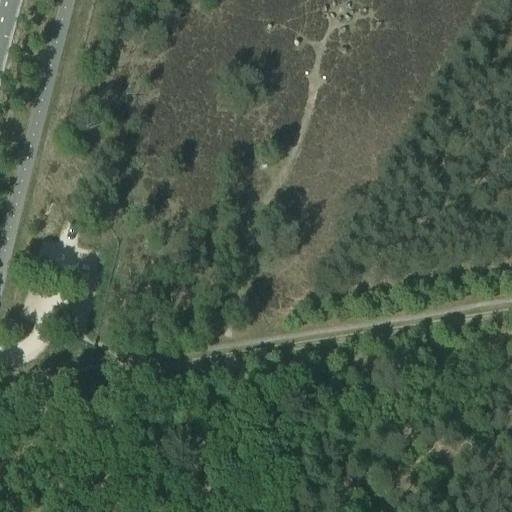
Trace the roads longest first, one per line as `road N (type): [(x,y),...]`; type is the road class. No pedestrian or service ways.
road 1 (track): [(0,403),(511,311)]
road 2 (track): [(234,511),(237,407),(215,348)]
